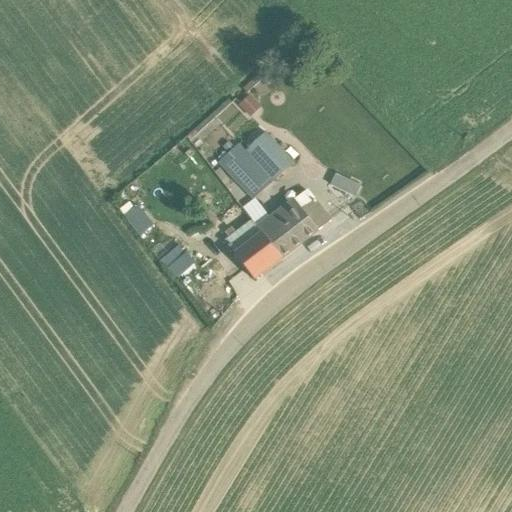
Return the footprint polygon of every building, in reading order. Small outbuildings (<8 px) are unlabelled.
[(260,109),(249,96),(237,107),(249,120),(260,109)] [(253,200),(293,165),(264,134),(244,152),(238,146),(217,165),(236,186),(238,185),(253,200)] [(253,200),(242,210),(279,261),(330,222),(309,195),(304,194),(293,202),(292,201),(268,219),(253,200)] [(128,204),(118,212),(138,238),(152,227),(137,207),(133,210),(128,204)] [(231,229),(224,234),(228,239),(224,243),(253,281),(279,261),(251,222),(235,234),(231,229)] [(158,262),(165,272),(174,283),(194,266),(185,256),(176,247),(158,262)]
